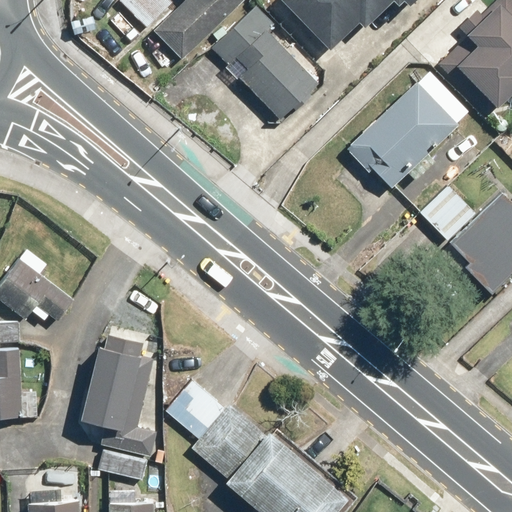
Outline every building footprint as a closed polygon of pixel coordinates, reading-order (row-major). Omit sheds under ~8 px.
[(175,1),(173,0),(120,0),(119,1),(146,29),(175,1)] [(183,0),(155,28),(182,56),(241,0),(183,0)] [(287,0),(346,63),(413,0),(287,0)] [(511,0),(497,0),(436,58),(487,113),(511,89),(511,0)] [(211,46),(276,116),(320,75),(255,6),(211,46)] [(386,187),(455,122),(415,81),(347,146),(386,187)] [(477,213),(449,182),(418,210),(446,241),(477,213)] [(511,203),(499,191),(449,243),(497,289),(511,272),(511,203)] [(17,256),(0,282),(0,298),(28,317),(53,280),(17,256)] [(0,343),(19,343),(19,322),(0,322),(0,343)] [(94,342),(80,416),(124,424),(137,350),(94,342)] [(0,418),(22,417),(17,350),(0,351),(0,418)] [(297,452),(295,454),(229,401),(191,448),(257,501),(247,511),(325,511),(344,490),(297,452)] [(97,451),(94,468),(142,477),(145,459),(97,451)] [(152,511),(152,502),(119,503),(119,511),(152,511)]
